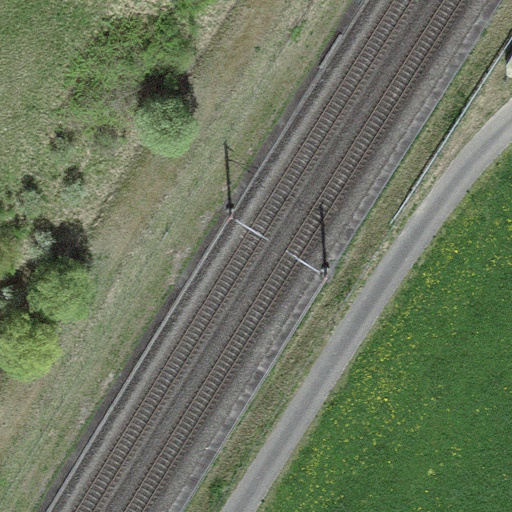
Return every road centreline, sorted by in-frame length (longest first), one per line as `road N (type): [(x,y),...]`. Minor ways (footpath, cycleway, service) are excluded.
road 1 (track): [(0,424),(265,0)]
road 2 (track): [(238,511),(457,181),(511,122)]
